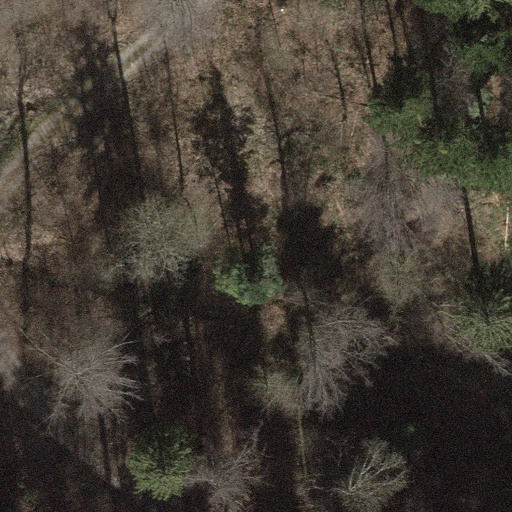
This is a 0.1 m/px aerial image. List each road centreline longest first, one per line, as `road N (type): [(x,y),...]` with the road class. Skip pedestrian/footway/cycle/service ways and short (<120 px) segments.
road 1 (track): [(0,200),(82,109),(201,0)]
road 2 (track): [(178,511),(43,408),(0,355)]
